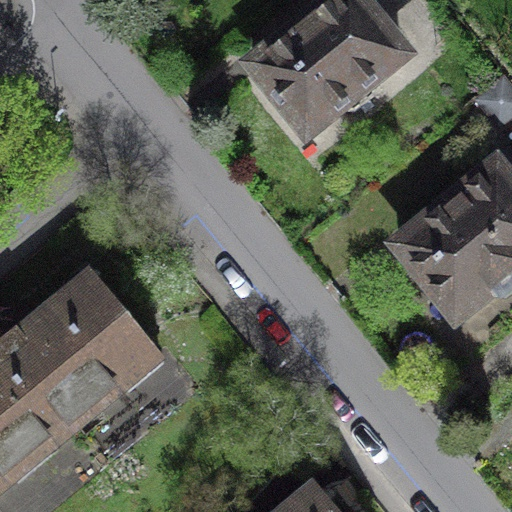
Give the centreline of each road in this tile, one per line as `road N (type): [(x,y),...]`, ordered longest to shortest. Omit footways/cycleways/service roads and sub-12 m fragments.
road 1 (residential): [(140,118),(464,511)]
road 2 (residential): [(0,237),(140,118)]
road 3 (residential): [(56,17),(140,118)]
